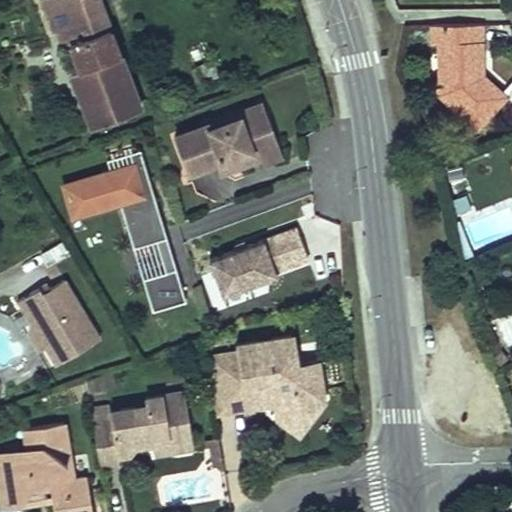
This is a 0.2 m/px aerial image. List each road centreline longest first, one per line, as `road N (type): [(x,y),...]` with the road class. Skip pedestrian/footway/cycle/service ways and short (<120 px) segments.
road 1 (tertiary): [(339,0),(369,135),(405,469)]
road 2 (residential): [(405,469),(292,490),(259,511)]
